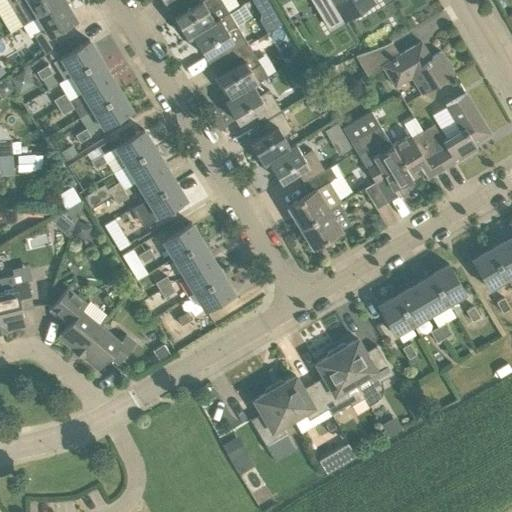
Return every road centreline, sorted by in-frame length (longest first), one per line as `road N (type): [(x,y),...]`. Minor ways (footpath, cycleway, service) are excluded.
road 1 (residential): [(298,300),(115,0)]
road 2 (residential): [(298,300),(511,186)]
road 3 (residential): [(107,415),(298,300)]
road 4 (residential): [(0,357),(36,349),(107,415)]
